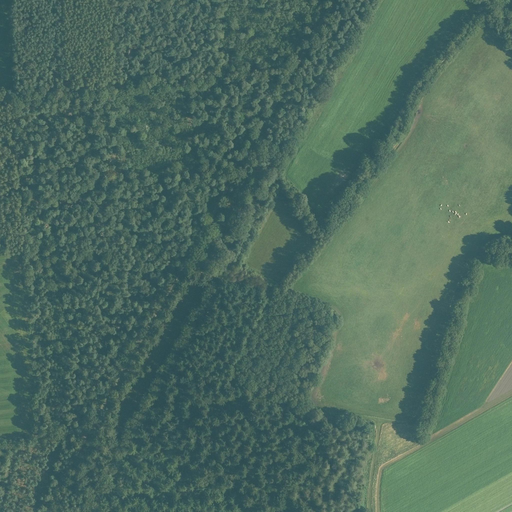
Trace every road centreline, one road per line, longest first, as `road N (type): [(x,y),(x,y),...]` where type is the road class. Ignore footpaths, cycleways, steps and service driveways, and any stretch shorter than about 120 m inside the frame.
road 1 (unclassified): [(51,511),(56,482),(324,0)]
road 2 (track): [(412,96),(492,0)]
